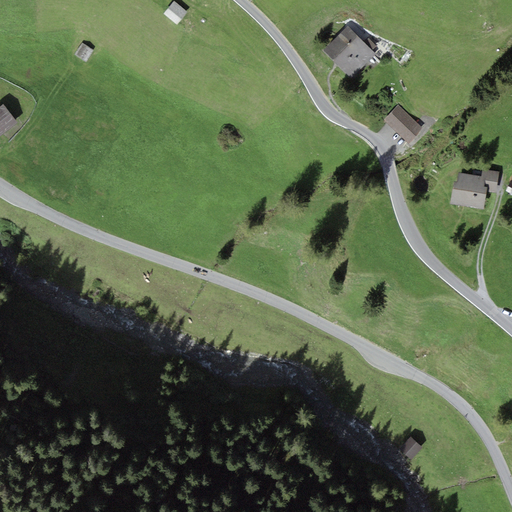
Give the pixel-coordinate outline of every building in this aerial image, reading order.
[(191,16),(177,5),(168,17),(183,27),(191,16)] [(364,42),(347,26),(323,50),(351,79),(376,54),(372,51),(364,42)] [(364,42),(372,51),(376,46),(368,38),(364,42)] [(88,48),(75,41),(69,53),(82,59),(88,48)] [(422,129),(398,105),(384,119),(408,143),(422,129)] [(3,107),(0,109),(0,135),(16,124),(3,107)] [(486,192),(496,193),(499,172),(482,169),(481,176),(486,177),(484,187),(486,187),(486,192)] [(450,204),(484,209),(486,192),(486,187),(484,187),(486,177),(481,176),(458,173),(457,183),(453,183),(450,204)] [(416,444),(404,434),(394,445),(406,456),(416,444)]
